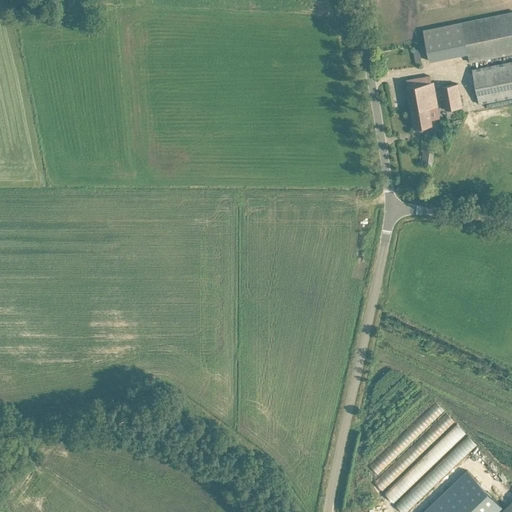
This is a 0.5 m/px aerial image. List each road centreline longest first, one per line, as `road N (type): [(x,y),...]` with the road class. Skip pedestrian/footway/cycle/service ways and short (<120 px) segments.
road 1 (unclassified): [(327,511),(389,207)]
road 2 (unclassified): [(389,207),(356,0)]
road 3 (unclassified): [(389,207),(511,220)]
